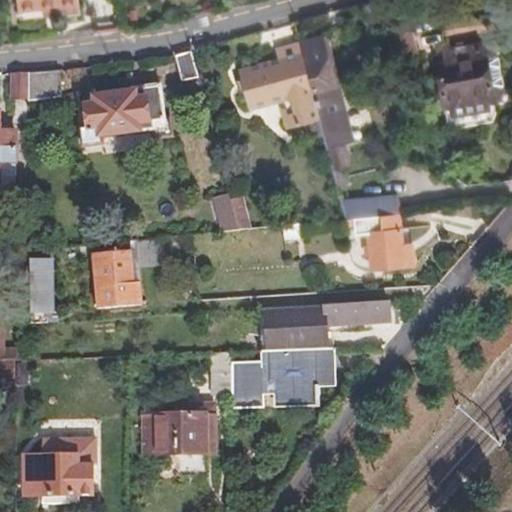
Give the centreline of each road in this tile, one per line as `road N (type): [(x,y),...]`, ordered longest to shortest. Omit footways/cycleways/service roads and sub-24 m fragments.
road 1 (residential): [(273,511),(437,296),(511,217)]
road 2 (tertiary): [(0,60),(204,33),(325,0)]
